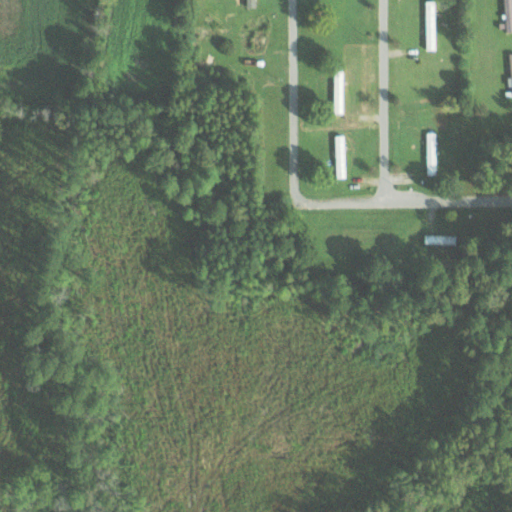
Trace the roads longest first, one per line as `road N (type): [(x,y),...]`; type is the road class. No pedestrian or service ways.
road 1 (residential): [(511,202),(300,199),(292,164),(290,0)]
road 2 (residential): [(378,204),(380,0)]
